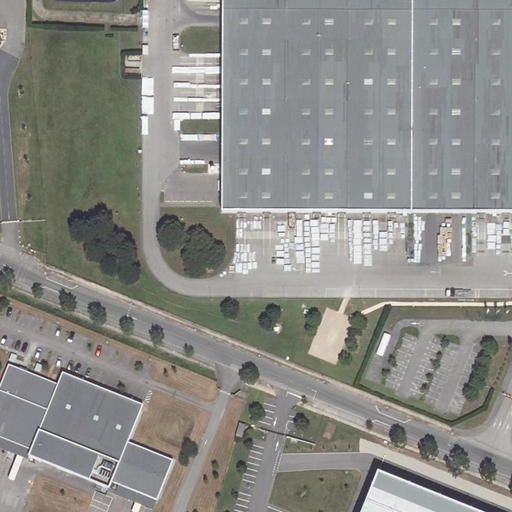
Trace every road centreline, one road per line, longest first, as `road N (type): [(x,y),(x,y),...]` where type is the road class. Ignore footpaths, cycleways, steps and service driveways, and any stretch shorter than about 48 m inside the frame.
road 1 (residential): [(511,469),(0,262)]
road 2 (track): [(36,0),(45,15),(156,19)]
